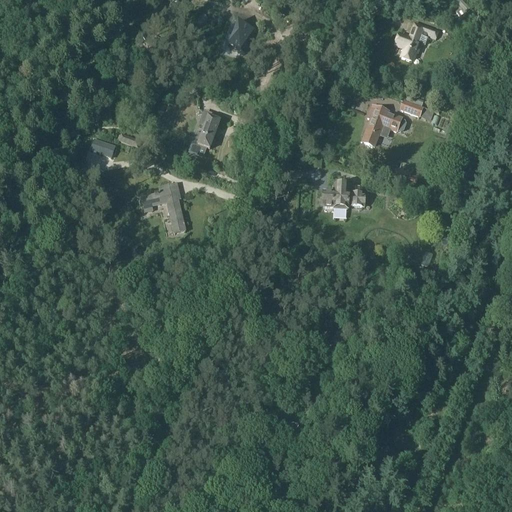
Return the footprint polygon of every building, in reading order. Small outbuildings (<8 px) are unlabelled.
[(239,24),(229,50),(244,55),(254,29),(239,24)] [(395,47),(404,50),(401,59),(414,64),(419,47),(423,49),(426,38),(436,41),(438,34),(416,26),(411,39),(399,34),(395,47)] [(407,97),(405,103),(421,109),(423,103),(407,97)] [(420,119),(423,110),(421,109),(405,103),(403,102),(399,112),(420,119)] [(367,120),(370,120),(361,143),(375,149),(379,138),(380,138),(383,130),(397,134),(402,119),(389,113),(372,107),(367,120)] [(207,118),(203,131),(200,137),(196,135),(189,153),(202,158),(205,150),(204,150),(204,148),(209,150),(220,123),(207,118)] [(124,137),(121,145),(137,150),(139,143),(124,137)] [(92,151),(100,154),(99,158),(108,161),(113,148),(87,139),(82,151),(90,154),(92,151)] [(94,170),(90,179),(101,183),(105,174),(94,170)] [(398,171),(394,181),(408,186),(416,188),(418,180),(411,178),(412,175),(398,171)] [(364,193),(353,193),(353,195),(351,195),(351,184),(334,184),(334,191),(324,191),(323,209),(350,210),(351,208),(353,208),(353,207),(363,207),(363,206),(367,206),(367,196),(364,196),(364,193)] [(153,213),(152,209),(166,206),(174,235),(185,232),(178,201),(180,200),(177,185),(160,189),(161,194),(140,199),(144,214),(153,213)]
